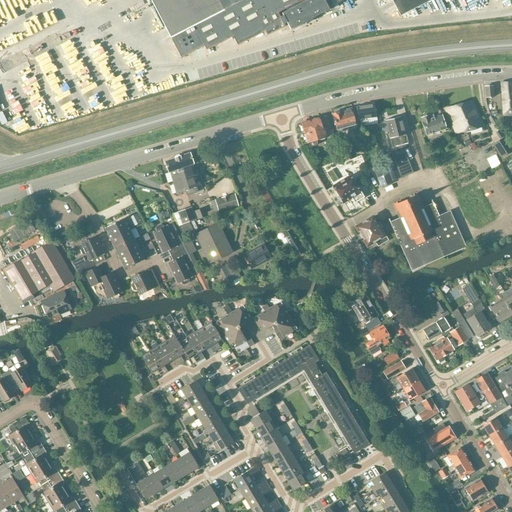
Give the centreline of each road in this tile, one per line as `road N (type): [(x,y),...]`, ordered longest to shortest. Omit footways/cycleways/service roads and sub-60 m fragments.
road 1 (tertiary): [(0,166),(347,66),(511,44)]
road 2 (unknown): [(94,62),(192,65),(370,12),(419,17),(511,9)]
road 3 (unclassified): [(0,199),(280,117)]
road 4 (unclassified): [(280,117),(396,88),(511,75)]
road 5 (unclassified): [(377,286),(289,150),(280,117)]
road 6 (residential): [(413,511),(381,457),(290,507)]
road 7 (residential): [(0,423),(31,406),(40,410),(102,511)]
road 8 (residential): [(511,507),(439,388)]
road 9 (residential): [(147,511),(255,449)]
